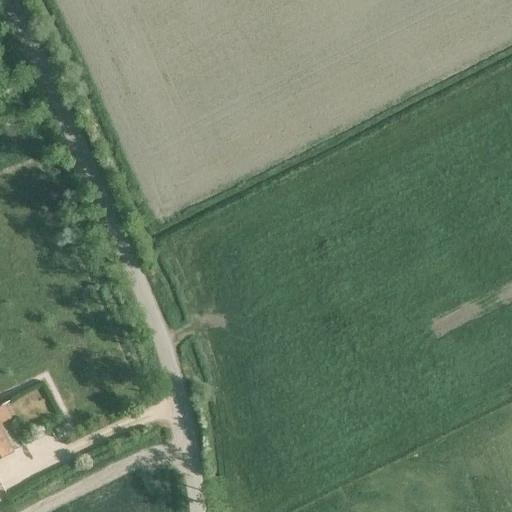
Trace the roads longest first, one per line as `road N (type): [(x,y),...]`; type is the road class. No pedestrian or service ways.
road 1 (unclassified): [(197,511),(173,370),(4,0)]
road 2 (track): [(35,511),(155,456),(190,453)]
